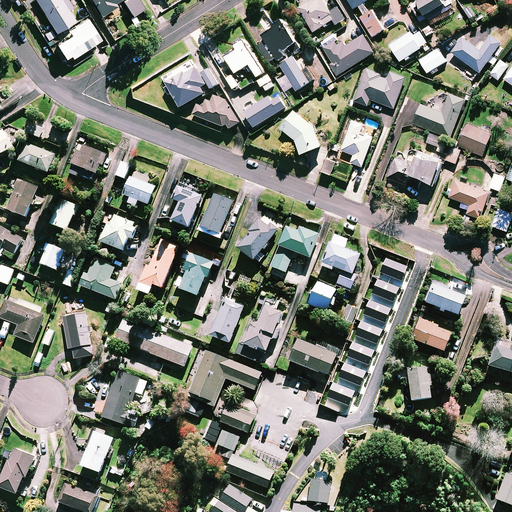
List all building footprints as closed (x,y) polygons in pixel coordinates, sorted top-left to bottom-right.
[(35,0),(54,31),(73,20),(67,10),(73,6),(69,0),(35,0)] [(90,0),(101,16),(102,15),(106,21),(113,16),(109,11),(116,6),(114,3),(118,0),(121,0),(131,15),(142,8),(136,0),(90,0)] [(345,19),(337,6),(329,11),(321,0),(313,0),(299,9),(313,33),(333,21),(335,25),(345,19)] [(363,4),(368,0),(347,0),(353,9),(358,7),(363,16),(360,18),(372,37),(383,30),(371,11),(368,13),(363,4)] [(446,7),(442,0),(418,0),(410,5),(420,22),(446,7)] [(83,9),(76,13),(80,20),(87,16),(83,9)] [(280,66),(293,56),(302,50),(281,20),(261,34),(265,41),(257,46),(273,70),(280,66)] [(98,38),(89,23),(54,43),(62,56),(66,53),(68,56),(98,38)] [(433,33),(429,26),(421,31),(425,37),(433,33)] [(427,44),(419,31),(412,36),(410,32),(389,46),(400,62),(427,44)] [(374,52),(363,35),(341,49),(334,38),(321,46),(334,65),(331,66),(338,76),(374,52)] [(473,82),(488,62),(494,66),(499,59),(492,55),(495,51),(485,44),(480,51),(462,38),(448,56),(442,46),(419,60),(427,73),(446,62),(473,82)] [(236,73),(245,67),(249,72),(252,70),(257,77),(265,72),(243,40),(234,46),(236,49),(224,57),(236,73)] [(305,67),(315,81),(320,89),(334,80),(319,57),(305,67)] [(297,94),(315,81),(305,67),(301,61),(297,64),(294,59),(280,68),(286,77),(279,82),(287,94),(294,89),(297,94)] [(191,60),(162,77),(167,86),(165,87),(169,95),(172,93),(180,107),(204,93),(201,87),(207,84),(210,89),(218,84),(209,69),(199,74),(191,60)] [(508,66),(499,61),(490,75),(498,80),(508,66)] [(379,74),(366,69),(354,101),(367,106),(370,100),(394,109),(406,78),(390,72),(387,80),(378,77),(379,74)] [(430,101),(428,106),(420,103),(412,124),(450,138),(465,100),(449,94),(443,109),(437,107),(438,104),(430,101)] [(234,108),(231,107),(233,104),(213,95),(211,100),(206,98),(203,106),(196,103),(192,114),(223,127),(225,121),(229,129),(241,123),(242,126),(257,120),(248,101),(234,108)] [(312,125),(293,110),(280,128),(295,140),(300,154),(320,147),(312,125)] [(365,120),(354,116),(341,151),(354,155),(351,163),(362,167),(373,137),(361,132),(365,120)] [(491,133),(467,123),(458,146),(482,156),(491,133)] [(43,130),(29,124),(26,133),(40,138),(43,130)] [(0,154),(13,147),(3,129),(0,130),(0,154)] [(440,143),(440,141),(429,137),(427,143),(438,147),(440,143)] [(55,154),(26,142),(19,161),(47,173),(55,154)] [(340,146),(332,142),(329,149),(338,152),(340,146)] [(438,147),(437,152),(447,156),(451,147),(440,143),(438,147)] [(71,164),(74,165),(70,175),(77,177),(78,174),(91,180),(93,173),(96,174),(100,164),(102,165),(106,154),(79,144),(71,164)] [(451,147),(447,156),(446,160),(456,164),(461,151),(451,147)] [(443,162),(416,152),(413,163),(395,156),(387,178),(418,190),(422,181),(434,185),(443,162)] [(336,161),(325,157),(320,170),(330,175),(336,161)] [(130,165),(121,162),(116,176),(125,179),(130,165)] [(136,171),(133,178),(129,176),(120,200),(135,206),(137,200),(147,204),(155,187),(147,183),(150,176),(136,171)] [(505,178),(494,174),(489,187),(499,192),(505,178)] [(489,192),(456,179),(449,197),(469,205),(466,214),(479,219),(489,192)] [(37,187),(18,180),(7,210),(26,217),(37,187)] [(201,195),(178,185),(172,199),(179,202),(171,220),(188,227),(201,195)] [(223,233),(220,232),(233,202),(214,194),(198,230),(217,238),(220,239),(223,233)] [(79,206),(60,199),(50,224),(67,230),(73,215),(75,216),(79,206)] [(511,216),(511,213),(498,209),(492,226),(507,232),(511,216)] [(137,224),(114,215),(110,225),(106,223),(99,241),(122,250),(128,237),(131,239),(137,224)] [(267,226),(258,218),(247,231),(249,233),(237,248),(253,260),(278,229),(270,223),(267,226)] [(22,238),(0,226),(0,253),(12,259),(22,238)] [(298,231),(286,226),(271,267),(286,273),(291,257),(295,259),(297,253),(310,258),(318,234),(299,227),(298,231)] [(178,247),(160,239),(148,269),(145,268),(137,290),(149,295),(153,284),(162,288),(178,247)] [(64,250),(46,243),(39,264),(57,270),(64,250)] [(359,254),(329,243),(321,266),(331,269),(332,267),(352,274),(359,254)] [(213,262),(189,254),(182,272),(185,273),(179,289),(197,296),(204,276),(207,277),(213,262)] [(115,265),(94,257),(87,274),(84,273),(79,285),(115,299),(122,284),(110,279),(115,265)] [(27,264),(20,261),(17,269),(24,272),(27,264)] [(14,270),(1,265),(0,268),(0,281),(8,285),(14,270)] [(77,273),(68,270),(63,284),(72,287),(77,273)] [(354,279),(340,273),(336,284),(350,289),(354,279)] [(433,281),(424,302),(439,308),(438,310),(443,312),(444,310),(457,315),(465,296),(448,290),(449,287),(433,281)] [(335,290),(316,282),(307,304),(326,312),(335,290)] [(266,297),(256,293),(253,301),(262,305),(266,297)] [(42,308),(7,295),(0,314),(0,317),(18,325),(14,335),(34,343),(44,315),(40,313),(42,308)] [(244,306),(224,299),(210,335),(229,343),(244,306)] [(357,309),(347,305),(342,319),(352,323),(357,309)] [(266,351),(270,340),(276,339),(281,327),(277,325),(281,312),(276,310),(264,306),(258,320),(250,317),(236,353),(255,361),(260,349),(266,351)] [(205,310),(194,307),(192,314),(204,317),(205,310)] [(93,354),(85,313),(64,317),(66,332),(69,331),(74,358),(93,354)] [(438,326),(419,318),(411,339),(443,351),(451,332),(438,327),(438,326)] [(192,347),(123,320),(115,340),(184,367),(192,347)] [(325,350),(296,339),(288,360),(328,376),(338,349),(327,344),(325,350)] [(511,344),(501,342),(500,345),(495,344),(488,365),(511,372),(511,344)] [(261,373),(205,350),(187,396),(214,407),(225,378),(254,390),(261,373)] [(430,398),(429,386),(431,385),(430,372),(428,373),(427,367),(408,369),(411,400),(430,398)] [(147,381),(117,371),(102,416),(134,427),(139,412),(129,409),(137,386),(145,389),(147,381)] [(255,416),(227,404),(220,421),(248,433),(255,416)] [(222,430),(217,444),(222,446),(218,454),(230,458),(233,450),(234,451),(239,437),(222,430)] [(113,438),(94,431),(81,464),(100,472),(113,438)] [(34,457),(12,448),(0,477),(0,486),(17,493),(24,476),(26,477),(34,457)] [(267,488),(274,471),(232,454),(225,470),(267,488)] [(511,471),(507,470),(496,496),(511,501),(511,471)] [(326,473),(317,472),(316,479),(311,478),(308,500),(328,503),(331,481),(325,480),(326,473)] [(92,511),(98,495),(65,484),(59,502),(87,511),(92,511)] [(219,500),(237,511),(256,511),(247,506),(252,499),(228,485),(219,500)] [(211,511),(237,511),(219,500),(214,497),(210,504),(214,507),(211,511)]
